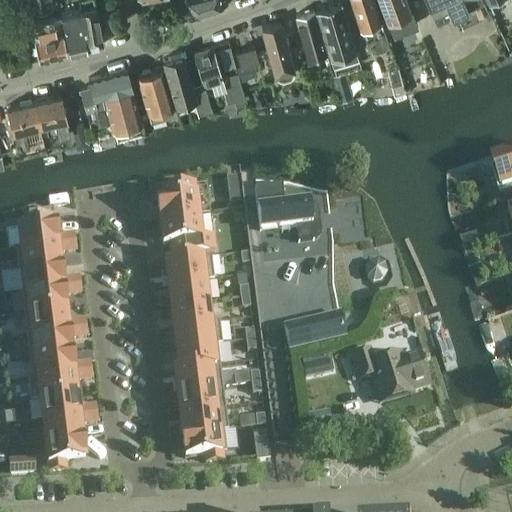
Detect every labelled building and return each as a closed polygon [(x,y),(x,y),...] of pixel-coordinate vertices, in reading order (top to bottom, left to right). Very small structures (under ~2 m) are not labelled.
[(28,0),(30,10),(51,6),(49,0),(28,0)] [(79,8),(86,47),(103,43),(95,4),(94,0),(78,0),(80,8),(79,8)] [(219,0),(184,0),(187,15),(220,5),(219,0)] [(381,19),(374,0),(351,0),(368,47),(370,47),(372,50),(377,51),(383,49),(387,45),(388,40),(386,35),(382,23),(381,23),(379,20),(381,19)] [(411,9),(407,0),(380,0),(387,18),(393,33),(417,24),(411,9)] [(489,12),(482,0),(427,0),(436,19),(451,12),(457,27),(489,12)] [(340,2),(316,10),(329,49),(336,71),(343,69),(360,63),(340,2)] [(79,8),(80,8),(60,12),(65,34),(69,52),(87,48),(86,47),(79,8)] [(328,58),(314,10),(296,15),(309,64),(328,58)] [(66,53),(59,18),(35,21),(38,34),(35,35),(36,39),(34,40),(39,60),(66,53)] [(287,49),(280,21),(261,26),(275,75),(278,78),(281,79),(289,77),(292,75),(293,71),(291,63),(300,61),(300,62),(297,48),(299,47),(299,46),(287,49)] [(258,59),(254,45),(236,50),(240,65),(258,59)] [(204,84),(205,90),(221,85),(226,100),(244,96),(237,72),(226,75),(222,75),(213,46),(194,52),(204,84)] [(211,110),(205,90),(204,84),(194,87),(183,52),(162,59),(175,100),(192,95),(197,114),(211,110)] [(176,109),(163,66),(138,74),(151,117),(176,109)] [(126,68),(100,75),(104,91),(108,89),(110,98),(105,100),(110,116),(116,139),(143,132),(126,68)] [(399,68),(388,71),(391,85),(403,82),(399,68)] [(344,72),(332,75),(340,101),(352,97),(344,72)] [(88,122),(110,116),(105,100),(110,98),(108,89),(104,91),(100,75),(89,78),(91,84),(79,87),(88,122)] [(61,92),(34,99),(39,123),(54,119),(58,137),(70,134),(66,117),(67,116),(61,92)] [(24,127),(39,123),(34,99),(6,106),(12,130),(14,130),(18,147),(29,144),(24,127)] [(81,122),(71,124),(74,136),(84,133),(81,122)] [(505,159),(493,163),(504,196),(511,193),(511,156),(506,158),(505,159)] [(239,177),(228,179),(231,205),(243,203),(239,177)] [(165,201),(157,202),(160,224),(197,220),(193,185),(164,189),(165,201)] [(282,187),(253,191),(259,233),(297,228),(299,244),(315,242),(318,240),(320,236),(317,210),(314,207),(310,207),(310,204),(284,207),(282,187)] [(30,227),(17,229),(20,250),(20,252),(74,245),(73,237),(56,239),(54,224),(53,215),(52,211),(28,214),(30,227)] [(197,220),(160,224),(162,247),(171,246),(172,258),(202,254),(214,252),(212,239),(200,241),(197,220)] [(20,250),(15,251),(18,274),(60,268),(58,255),(75,253),(74,245),(20,252),(20,250)] [(249,254),(240,255),(242,266),(250,265),(249,254)] [(201,260),(165,265),(167,287),(204,282),(214,281),(211,259),(201,260)] [(368,264),(364,271),(366,280),(373,284),(382,282),(386,276),(384,266),(378,262),(368,264)] [(60,268),(18,274),(21,293),(21,295),(79,288),(78,280),(61,282),(60,268)] [(204,282),(167,287),(170,309),(207,304),(204,282)] [(79,288),(21,295),(23,316),(65,311),(63,298),(80,296),(79,288)] [(239,289),(240,300),(249,299),(247,288),(239,289)] [(250,309),(249,299),(240,300),(241,310),(250,309)] [(207,304),(170,309),(173,330),(209,325),(207,304)] [(65,311),(23,316),(26,338),(85,330),(84,322),(67,325),(65,311)] [(340,315),(282,328),(288,353),(346,340),(340,315)] [(209,325),(173,330),(176,351),(212,347),(216,346),(222,346),(219,324),(209,325)] [(85,330),(26,338),(29,359),(70,354),(69,341),(86,339),(85,330)] [(244,332),(245,343),(254,341),(253,331),(244,332)] [(255,352),(254,341),(245,343),(247,353),(255,352)] [(178,372),(173,373),(219,368),(216,346),(212,347),(176,351),(178,372)] [(430,388),(419,352),(400,357),(400,356),(372,365),(368,353),(353,358),(360,381),(371,377),(380,406),(413,396),(412,393),(430,388)] [(70,354),(29,359),(31,379),(32,381),(90,373),(89,365),(72,367),(70,354)] [(329,357),(301,362),(305,380),(333,374),(329,357)] [(219,368),(173,373),(176,395),(222,389),(219,368)] [(31,379),(27,380),(29,404),(39,402),(76,397),(74,383),(91,381),(90,373),(32,381),(31,379)] [(249,375),(251,385),(260,384),(258,374),(249,375)] [(261,395),(260,384),(251,385),(252,396),(261,395)] [(222,389),(176,395),(179,416),(225,411),(222,389)] [(76,397),(39,402),(42,423),(95,416),(94,408),(77,410),(76,397)] [(225,411),(179,416),(182,438),(218,433),(227,432),(225,411)] [(310,429),(307,429),(308,440),(332,437),(331,426),(329,412),(308,415),(310,429)] [(26,413),(18,414),(19,425),(27,424),(26,413)] [(95,416),(42,423),(45,444),(81,440),(79,426),(96,424),(95,416)] [(255,418),(256,428),(265,427),(264,417),(255,418)] [(218,433),(182,438),(184,460),(205,458),(206,465),(222,463),(218,433)] [(266,434),(252,436),(256,464),(269,462),(266,434)] [(81,440),(45,444),(48,474),(65,472),(64,465),(84,462),(81,440)] [(32,461),(7,462),(8,478),(33,477),(32,461)]
